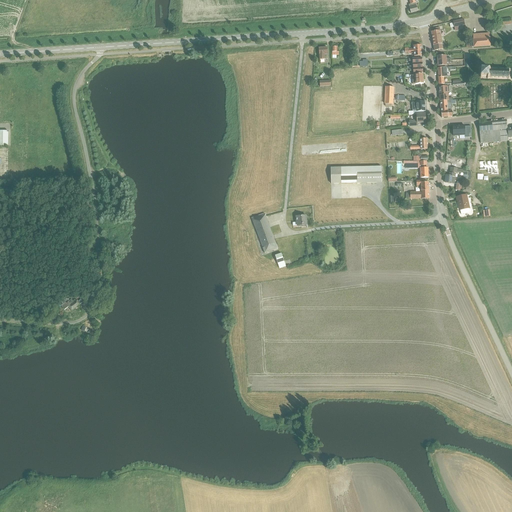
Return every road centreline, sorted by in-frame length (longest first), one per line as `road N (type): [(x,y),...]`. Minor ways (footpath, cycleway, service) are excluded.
road 1 (unclassified): [(0,319),(75,321),(95,299),(95,208),(73,100),(99,47)]
road 2 (secondary): [(405,23),(99,47)]
road 3 (tertiary): [(511,373),(447,232),(437,123)]
